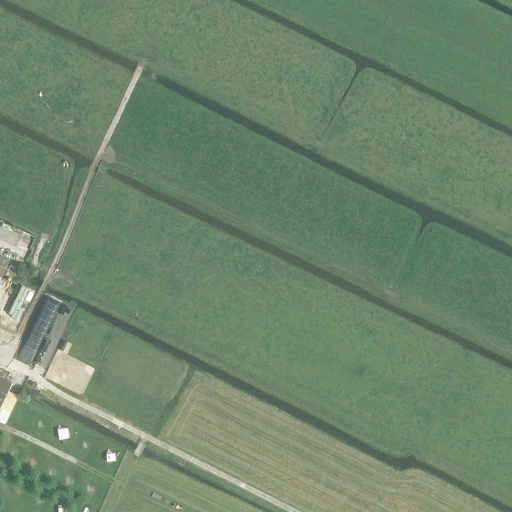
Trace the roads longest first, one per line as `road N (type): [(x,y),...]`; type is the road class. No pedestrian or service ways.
road 1 (track): [(145,437),(0,359),(54,263),(144,58)]
road 2 (track): [(292,511),(145,437),(135,456)]
